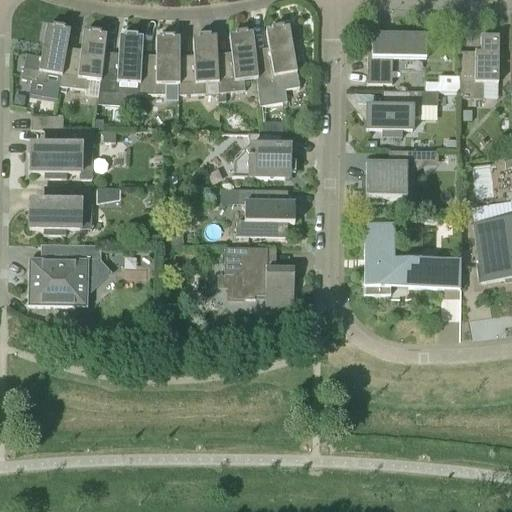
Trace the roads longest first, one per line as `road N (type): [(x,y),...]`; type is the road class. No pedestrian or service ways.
road 1 (residential): [(351,340),(321,295),(333,0)]
road 2 (residential): [(63,0),(99,11),(228,11),(268,0)]
road 3 (residential): [(511,349),(385,353),(351,340)]
